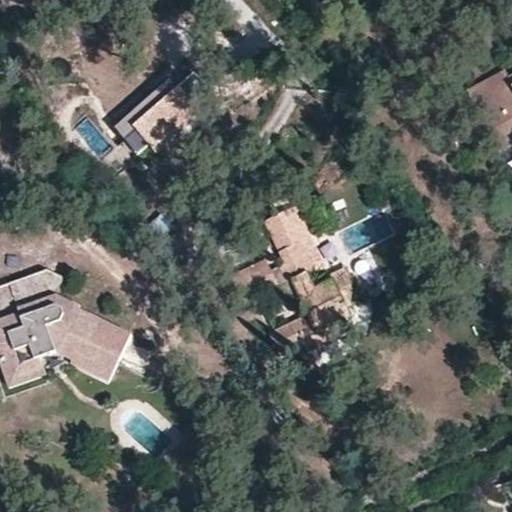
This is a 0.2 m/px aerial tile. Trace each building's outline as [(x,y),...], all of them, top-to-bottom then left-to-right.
[(202,71),(134,127),(137,130),(126,140),(138,155),(149,145),(154,151),(200,114),(191,103),(213,84),(202,71)] [(511,95),(478,113),(491,137),(511,126),(511,85),(511,86),(511,88),(511,95)] [(511,126),(491,137),(499,152),(511,144),(511,126)] [(302,206),(285,213),(292,229),(297,227),(304,243),(300,245),(305,255),(310,254),(317,270),(324,285),(351,274),(349,266),(333,272),(302,206)] [(292,229),(285,213),(269,221),(288,262),(285,264),(302,298),(310,316),(270,333),(281,357),(305,348),(308,353),(324,346),(318,334),(339,323),(351,319),(347,309),(358,304),(351,274),(324,285),(313,290),(306,275),(317,270),(310,254),(305,255),(300,245),(304,243),(297,227),(292,229)] [(166,216),(148,227),(159,243),(176,231),(166,216)] [(302,298),(285,264),(281,266),(275,255),(250,267),(264,296),(288,286),(296,299),(302,298)] [(264,296),(250,267),(239,272),(252,301),(264,296)] [(59,315),(60,295),(66,279),(51,271),(0,287),(0,355),(17,350),(22,363),(40,358),(55,352),(74,361),(72,365),(109,382),(132,335),(95,316),(86,334),(71,327),(74,321),(59,315)] [(83,306),(60,295),(59,315),(74,321),(71,327),(86,334),(95,316),(82,309),(83,306)] [(344,337),(339,323),(318,334),(324,346),(344,337)] [(17,350),(0,355),(0,358),(9,386),(46,375),(40,358),(22,363),(17,350)]
